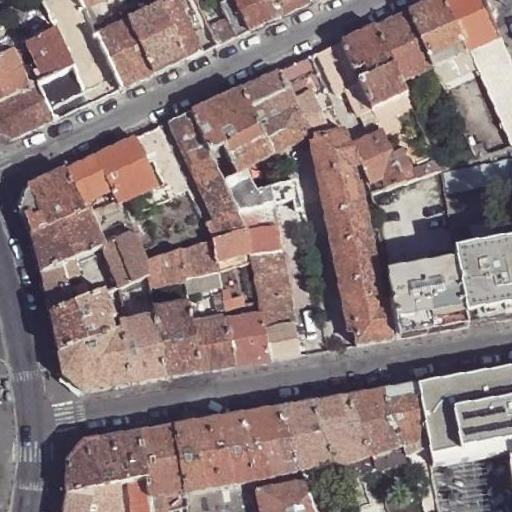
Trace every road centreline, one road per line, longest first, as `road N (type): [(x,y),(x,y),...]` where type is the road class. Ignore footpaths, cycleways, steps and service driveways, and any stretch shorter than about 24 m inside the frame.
road 1 (residential): [(38,419),(511,344)]
road 2 (residential): [(377,0),(0,169)]
